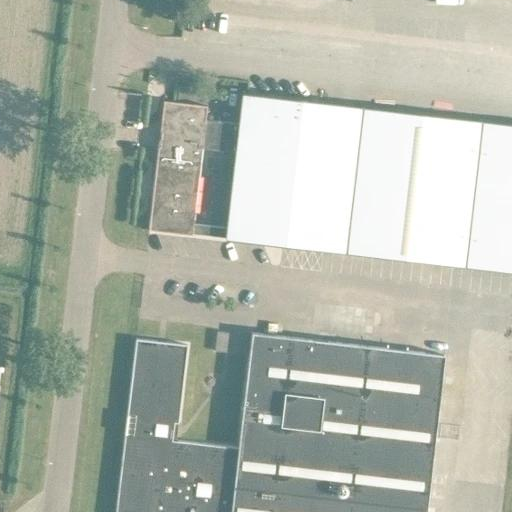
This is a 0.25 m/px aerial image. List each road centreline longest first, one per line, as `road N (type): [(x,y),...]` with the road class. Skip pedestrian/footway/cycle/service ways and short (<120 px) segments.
road 1 (unclassified): [(84,264),(497,313),(475,511)]
road 2 (unknown): [(109,56),(511,104)]
road 3 (unknown): [(218,0),(290,13),(511,27)]
road 4 (unclassified): [(116,0),(84,264)]
road 5 (unclassified): [(84,264),(54,511)]
